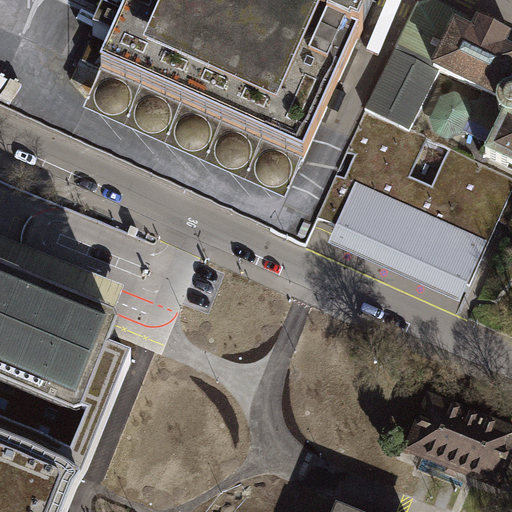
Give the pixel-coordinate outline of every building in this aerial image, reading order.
[(16,0),(0,0),(0,77),(83,114),(283,203),(271,231),(306,246),(319,219),(337,177),(347,154),(354,139),(322,124),(304,164),(102,72),(116,43),(16,0)] [(134,0),(116,43),(102,72),(304,164),(322,124),(375,3),(376,0),(134,0)] [(511,39),(435,1),(419,4),(366,112),(410,132),(439,71),(462,82),(454,98),(440,102),(433,118),(437,133),(447,138),(462,133),(470,117),(499,131),(487,156),(511,168),(511,39)] [(83,114),(0,77),(0,109),(271,231),(283,203),(83,114)] [(337,177),(319,219),(470,287),(511,194),(511,179),(481,166),(449,151),(432,189),(410,179),(428,140),(410,132),(366,112),(354,139),(347,154),(356,158),(345,181),(337,177)] [(0,238),(0,276),(54,298),(112,322),(125,288),(0,238)] [(0,453),(82,487),(113,410),(90,401),(100,377),(109,356),(118,331),(115,323),(112,322),(54,298),(0,276),(0,453)] [(354,423),(378,435),(397,399),(374,386),(354,423)] [(511,452),(511,433),(430,400),(409,452),(498,488),(500,483),(511,452)] [(0,511),(71,511),(82,487),(0,453),(0,511)]
